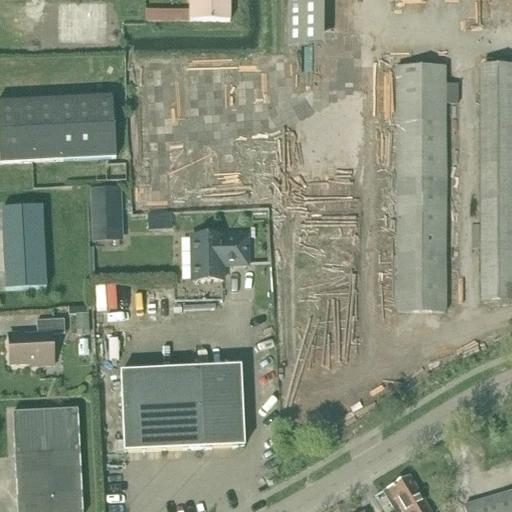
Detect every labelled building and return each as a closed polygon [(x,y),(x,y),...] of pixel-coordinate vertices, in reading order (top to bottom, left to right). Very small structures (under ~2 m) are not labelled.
[(231,0),(190,0),(191,14),(190,23),(231,24),(231,0)] [(288,0),(288,47),(321,47),(322,0),(288,0)] [(190,23),(191,14),(143,13),(143,26),(190,26),(190,23)] [(511,67),(478,68),(479,305),(511,305),(511,67)] [(398,315),(446,315),(445,70),(397,70),(398,315)] [(113,99),(0,104),(0,166),(116,161),(113,99)] [(115,180),(114,168),(98,168),(98,180),(115,180)] [(88,193),(90,247),(121,246),(119,192),(88,193)] [(1,210),(5,292),(46,290),(41,208),(1,210)] [(188,238),(189,283),(220,282),(219,267),(244,266),(243,238),(218,239),(218,237),(188,238)] [(88,332),(87,309),(67,309),(67,317),(75,317),(75,333),(88,332)] [(10,338),(10,336),(8,336),(10,367),(32,366),(32,368),(53,367),(51,336),(64,336),(64,321),(36,323),(37,337),(10,338)] [(77,342),(78,358),(89,357),(88,341),(77,342)] [(120,374),(124,454),(244,449),(240,369),(120,374)] [(12,415),(16,511),(82,511),(79,453),(77,412),(12,415)] [(428,511),(410,479),(383,494),(393,511),(391,511),(428,511)] [(465,511),(511,511),(511,494),(464,509),(465,511)]
